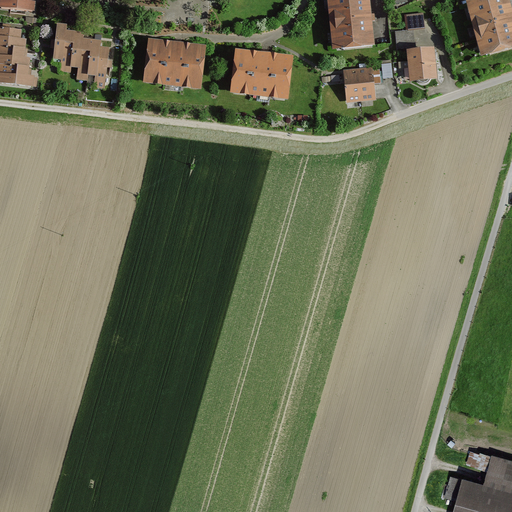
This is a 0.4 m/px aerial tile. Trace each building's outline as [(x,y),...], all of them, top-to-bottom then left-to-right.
[(0,0),(0,1),(1,1),(0,5),(0,10),(36,15),(38,3),(31,2),(31,0),(0,0)] [(367,0),(330,0),(335,47),(372,44),(367,0)] [(511,21),(506,0),(476,0),(469,2),(483,51),(511,43),(511,21)] [(408,31),(424,30),(423,15),(407,16),(408,31)] [(70,26),(60,24),(52,74),(71,77),(72,71),(78,72),(76,83),(87,85),(88,75),(100,77),(98,88),(104,89),(110,50),(102,49),(103,42),(85,39),(86,34),(69,31),(70,26)] [(22,33),(0,30),(0,85),(36,90),(38,78),(32,77),(35,54),(27,53),(29,43),(21,42),(22,33)] [(199,85),(204,47),(151,41),(146,79),(199,85)] [(433,48),(409,50),(411,78),(435,76),(433,48)] [(284,95),(289,57),(238,51),(233,89),(284,95)] [(371,69),(345,72),(348,100),(374,97),(371,69)] [(482,466),(485,452),(470,449),(468,464),(482,466)] [(511,511),(511,462),(492,457),(485,484),(464,478),(454,511),(511,511)]
